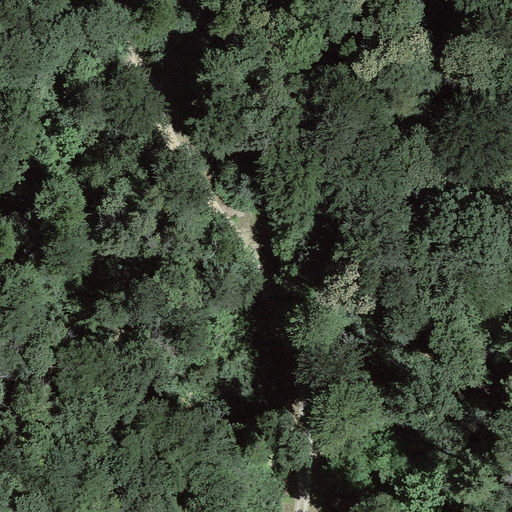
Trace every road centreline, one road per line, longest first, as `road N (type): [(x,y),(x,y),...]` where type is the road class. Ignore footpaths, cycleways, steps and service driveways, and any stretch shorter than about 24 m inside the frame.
road 1 (track): [(301,511),(304,410),(281,325),(236,231),(187,175)]
road 2 (track): [(187,175),(117,0)]
